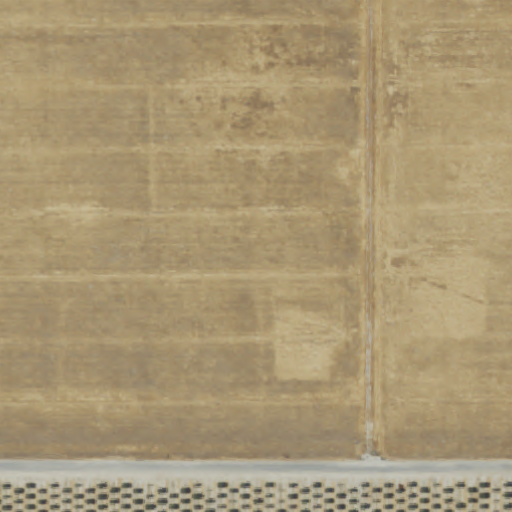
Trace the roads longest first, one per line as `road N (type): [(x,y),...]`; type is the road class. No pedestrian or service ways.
road 1 (residential): [(511,473),(0,476)]
road 2 (track): [(368,475),(369,0)]
